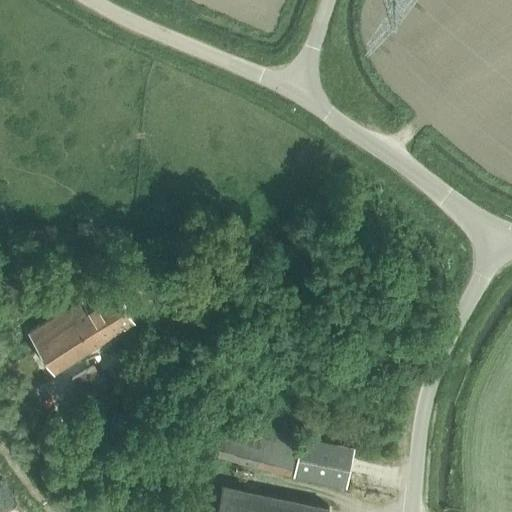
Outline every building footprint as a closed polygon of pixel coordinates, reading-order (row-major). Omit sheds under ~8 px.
[(79,223),(78,233),(88,234),(89,224),(79,223)] [(30,255),(0,263),(0,269),(12,308),(43,298),(30,255)] [(55,370),(134,320),(115,293),(88,310),(82,299),(30,332),(55,370)] [(89,405),(109,392),(92,366),(72,378),(89,405)] [(213,454),(289,473),(296,443),(297,438),(251,426),(250,427),(223,420),(213,454)] [(302,434),(293,475),(346,485),(355,445),(302,434)] [(0,511),(19,511),(7,483),(0,486),(0,511)] [(327,511),(329,506),(222,484),(215,511),(327,511)]
